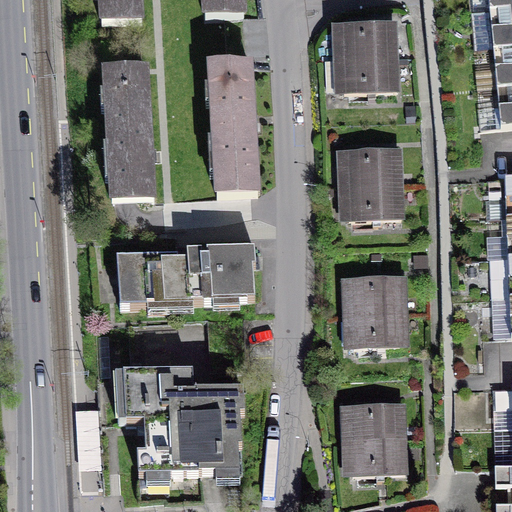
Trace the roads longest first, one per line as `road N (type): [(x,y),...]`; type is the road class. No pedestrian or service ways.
road 1 (residential): [(276,511),(293,230),(279,0)]
road 2 (primary): [(35,511),(11,0)]
